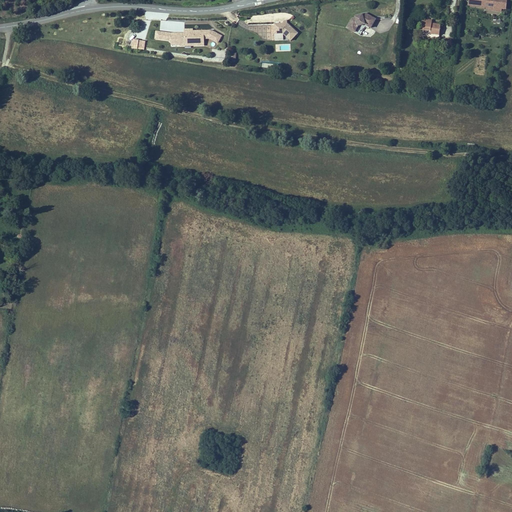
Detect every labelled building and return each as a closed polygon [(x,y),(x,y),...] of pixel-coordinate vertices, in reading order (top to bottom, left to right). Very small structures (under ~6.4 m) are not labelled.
[(468,0),(468,7),(489,10),(489,12),(502,14),(502,10),(506,11),(507,0),(468,0)] [(371,28),(376,19),(366,14),(358,15),(358,17),(356,17),(353,18),(347,28),(353,31),(357,24),(365,22),(365,24),(371,28)] [(444,22),(435,21),(436,18),(430,17),(430,19),(425,18),(424,28),(432,29),(432,32),(443,33),(444,22)] [(168,30),(169,21),(160,20),(160,29),(168,30)] [(365,24),(365,22),(357,24),(353,31),(355,32),(358,26),(365,24)] [(298,33),(287,24),(285,24),(275,24),(275,34),(282,34),(283,33),(289,39),(291,41),(298,33)] [(218,44),(223,36),(211,30),(211,40),(218,44)] [(192,31),(184,31),(184,33),(180,34),(180,47),(180,48),(185,48),(185,43),(204,43),(204,40),(203,31),(192,31)] [(171,42),(171,34),(156,32),(155,40),(171,42)] [(180,47),(180,34),(171,34),(171,42),(171,47),(180,47)] [(145,50),(146,42),(133,40),(131,48),(145,50)]
